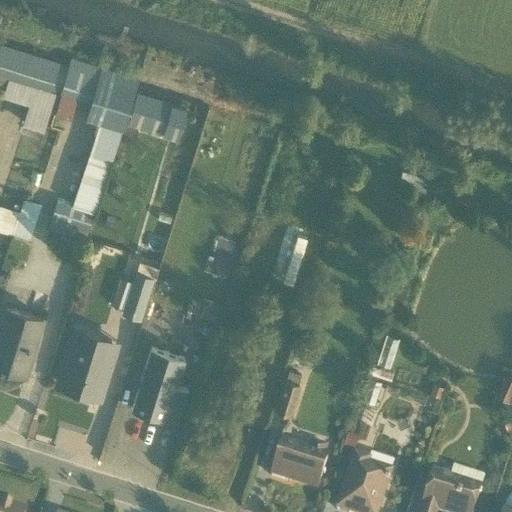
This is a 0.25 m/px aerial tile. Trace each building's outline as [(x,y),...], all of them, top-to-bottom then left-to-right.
[(55,72),(61,56),(1,35),(0,37),(0,89),(3,90),(1,97),(27,105),(21,124),(42,131),(43,130),(54,92),(57,93),(64,75),(64,74),(55,72)] [(56,202),(48,227),(86,239),(120,132),(122,133),(137,90),(120,83),(122,74),(70,57),(51,114),(66,119),(72,117),(77,100),(78,100),(75,111),(84,114),(88,103),(89,104),(84,119),(97,124),(70,206),(56,202)] [(188,112),(136,95),(126,124),(178,141),(188,112)] [(23,199),(19,212),(12,234),(29,239),(39,204),(23,199)] [(0,230),(12,234),(19,212),(0,206),(0,230)] [(158,269),(138,263),(132,283),(119,279),(110,305),(123,309),(121,316),(140,321),(153,279),(155,279),(158,269)] [(219,304),(198,298),(192,314),(214,321),(219,304)] [(43,318),(6,305),(0,324),(0,368),(24,376),(43,318)] [(118,342),(74,327),(55,386),(99,400),(118,342)] [(164,420),(165,418),(177,422),(187,390),(176,386),(185,357),(151,346),(130,410),(164,420)] [(297,384),(300,374),(288,370),(285,380),(282,379),(273,411),(290,416),(300,384),(297,384)] [(511,377),(504,374),(495,395),(511,402),(511,377)] [(347,437),(339,464),(346,466),(350,452),(353,453),(357,440),(347,437)] [(270,477),(288,483),(290,479),(317,487),(327,455),(325,454),(327,447),(309,442),(307,448),(281,441),(270,477)] [(376,511),(393,463),(370,455),(368,460),(354,455),(336,510),(340,511),(350,511),(351,510),(355,511),(376,511)] [(471,511),(483,478),(452,468),(449,477),(432,472),(419,508),(422,509),(421,511),(471,511)] [(511,511),(511,496),(511,498),(508,499),(507,501),(503,511),(511,511)]
